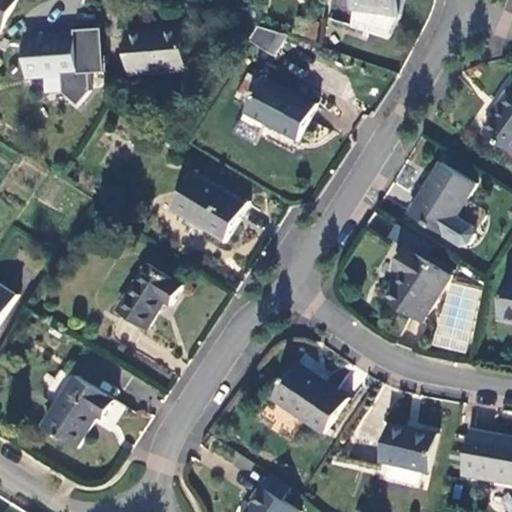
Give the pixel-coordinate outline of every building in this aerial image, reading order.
[(0,0),(0,27),(3,29),(20,0),(0,0)] [(405,0),(356,0),(356,4),(404,11),(405,0)] [(181,19),(126,24),(130,66),(185,61),(181,19)] [(273,57),(284,38),(256,29),(248,42),(273,57)] [(77,74),(73,36),(40,39),(40,35),(25,37),(30,79),(77,74)] [(239,101),(252,108),(263,87),(250,80),(239,101)] [(315,109),(266,82),(263,87),(252,108),(247,116),(269,128),(297,143),(315,109)] [(511,89),(500,104),(505,108),(487,133),(511,150),(511,89)] [(259,147),(269,128),(247,116),(237,136),(259,147)] [(476,184),(442,164),(412,215),(447,235),(476,184)] [(250,203),(197,170),(176,205),(229,238),(250,203)] [(449,270),(407,245),(395,264),(401,268),(385,296),(421,317),(449,270)] [(185,285),(149,263),(122,309),(151,326),(167,299),(174,303),(185,285)] [(511,274),(510,274),(502,317),(511,318),(511,274)] [(0,323),(20,293),(0,279),(0,323)] [(276,399),(328,433),(350,397),(317,376),(318,374),(300,363),(276,399)] [(118,398),(81,374),(49,424),(80,444),(101,411),(107,415),(118,398)] [(441,430),(394,419),(385,458),(393,460),(391,471),(394,475),(421,481),(425,478),(427,467),(434,469),(442,430),(441,430)] [(470,469),(511,476),(511,436),(476,431),(470,469)] [(275,472),(266,485),(258,498),(261,501),(253,511),(303,511),(305,510),(288,499),(296,486),(275,472)]
